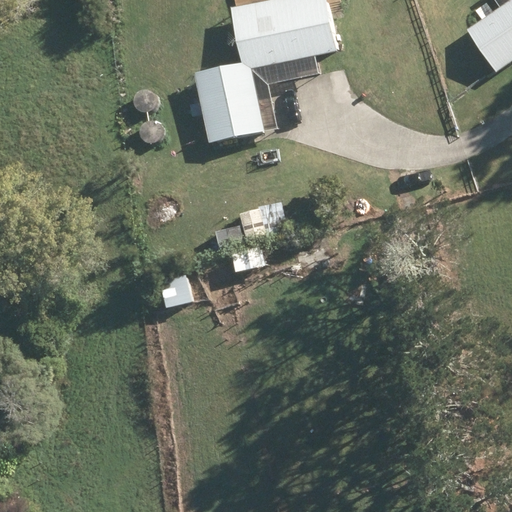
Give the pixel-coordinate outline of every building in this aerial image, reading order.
[(205,77),(219,146),(273,135),(261,72),(348,54),(336,0),(292,0),(241,11),(253,67),(205,77)] [(511,6),(475,32),(505,76),(511,70),(511,6)] [(244,229),(220,236),(224,251),(261,240),(265,239),(258,213),(241,218),(244,229)] [(238,257),(243,276),(269,269),(265,250),(238,257)] [(167,284),(173,311),(200,305),(193,278),(167,284)]
